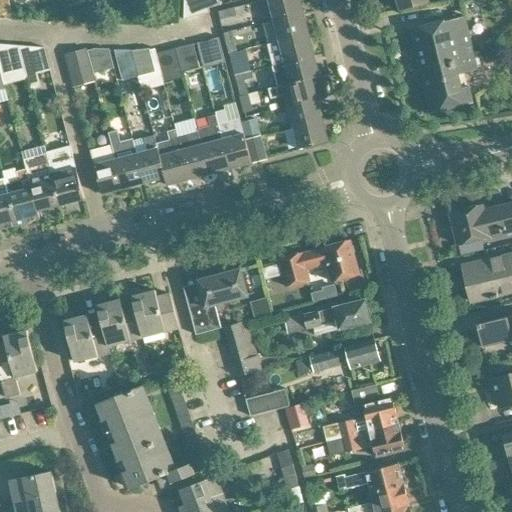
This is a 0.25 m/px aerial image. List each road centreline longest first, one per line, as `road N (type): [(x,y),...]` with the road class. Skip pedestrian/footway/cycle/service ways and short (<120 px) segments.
road 1 (residential): [(29,266),(346,181)]
road 2 (unclassified): [(460,511),(387,208)]
road 3 (residential): [(109,511),(72,431),(29,266)]
road 4 (unclassified): [(340,0),(373,140)]
